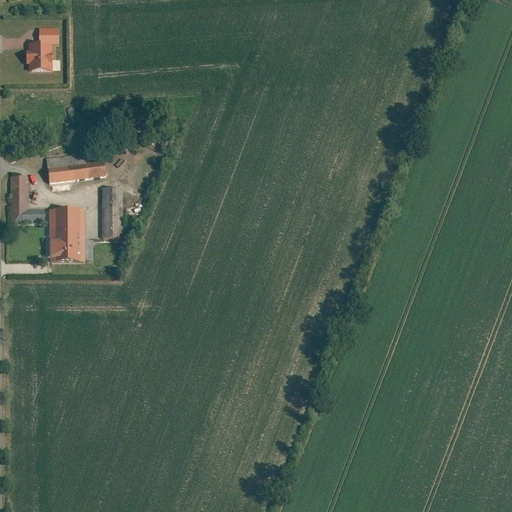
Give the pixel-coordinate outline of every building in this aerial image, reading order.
[(40,33),(40,48),(53,48),(53,49),(60,49),(60,32),(40,33)] [(40,48),(29,48),(29,76),(53,76),(53,49),(53,48),(40,48)] [(47,163),(50,185),(105,180),(104,166),(87,167),(86,158),(47,163)] [(11,224),(44,224),(44,213),(29,213),(29,180),(11,180),(11,224)] [(103,192),(102,242),(122,242),(123,193),(103,192)] [(49,214),(50,267),(86,266),(84,213),(49,214)]
